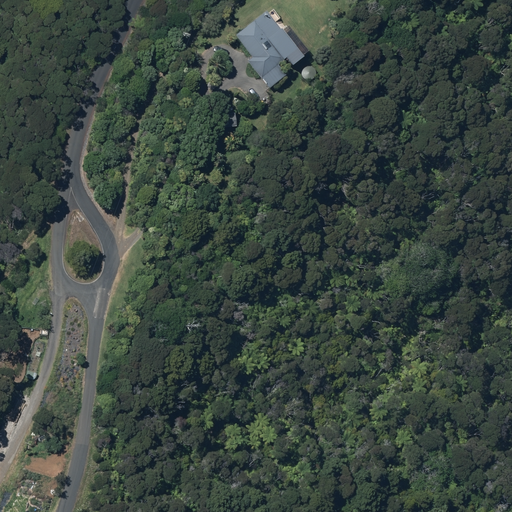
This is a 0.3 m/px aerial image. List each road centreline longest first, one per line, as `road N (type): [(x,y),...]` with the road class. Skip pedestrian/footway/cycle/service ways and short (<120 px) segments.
road 1 (unclassified): [(94,304),(85,433),(64,511)]
road 2 (unclassified): [(94,304),(64,285),(56,267),(72,156)]
road 3 (unclassified): [(130,0),(90,85),(72,156)]
road 4 (unclassified): [(72,156),(110,248),(110,270),(94,304)]
